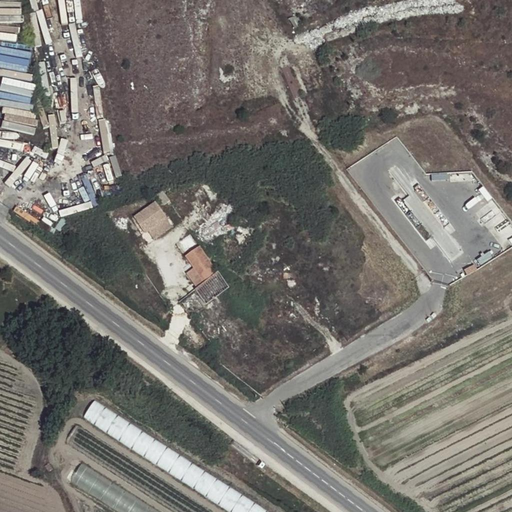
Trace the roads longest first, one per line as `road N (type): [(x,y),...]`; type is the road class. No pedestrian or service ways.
road 1 (primary): [(0,238),(363,511)]
road 2 (unknown): [(437,283),(450,264),(446,240),(389,163),(378,162),(369,174)]
